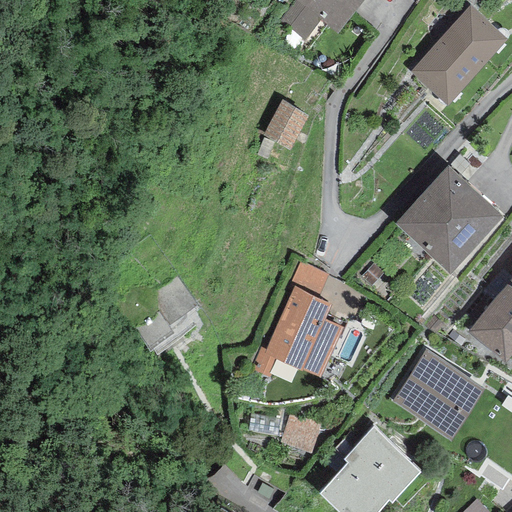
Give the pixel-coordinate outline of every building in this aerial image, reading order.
[(304,42),(320,21),(295,0),(279,22),(304,42)] [(363,0),(294,0),(295,0),(320,21),(336,34),(363,0)] [(470,5),(410,71),(446,106),(506,40),(470,5)] [(289,151),(309,116),(281,101),(262,136),(289,151)] [(447,166),(394,224),(449,274),(502,217),(447,166)] [(293,286),(317,298),(329,274),(300,261),(289,284),(293,286)] [(157,312),(137,327),(149,344),(170,329),(165,323),(194,301),(176,276),(152,294),(157,312)] [(511,353),(511,278),(467,332),(505,363),(511,353)] [(266,349),(264,353),(276,359),(301,372),(302,370),(319,377),(342,328),(324,319),(330,305),(317,298),(293,286),(266,349)] [(269,378),(276,359),(264,353),(266,349),(260,347),(250,370),(269,378)] [(425,350),(392,401),(450,440),(483,389),(425,350)] [(511,481),(511,394),(510,393),(503,403),(483,389),(450,440),(440,455),(478,479),(487,465),(511,481)] [(318,495),(336,511),(378,511),(388,502),(391,504),(420,473),(374,427),(343,461),(347,463),(318,495)] [(458,511),(495,511),(478,494),(458,511)]
